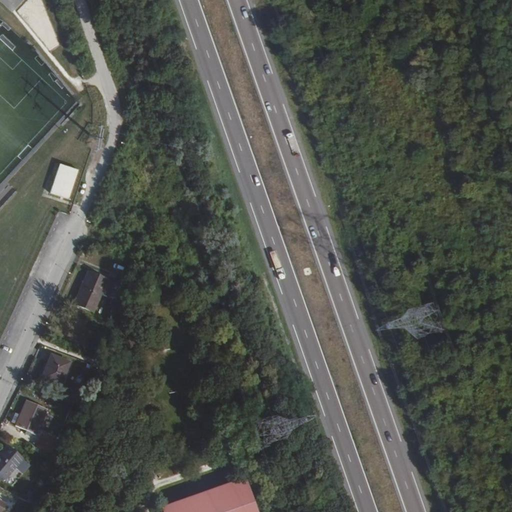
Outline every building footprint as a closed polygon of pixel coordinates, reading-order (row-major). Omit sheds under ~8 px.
[(49,191),(68,197),(77,168),(59,162),(49,191)] [(83,285),(76,300),(94,308),(102,290),(110,293),(115,279),(90,269),(83,285)] [(48,364),(43,376),(61,385),(72,362),(53,353),(48,364)] [(23,411),(19,421),(18,423),(37,431),(48,407),(29,398),(25,408),(23,411)] [(14,418),(19,421),(23,411),(18,409),(14,418)] [(37,445),(52,452),(58,438),(50,435),(47,442),(39,439),(37,445)] [(7,443),(0,450),(0,473),(4,477),(17,463),(15,460),(19,455),(7,443)] [(159,504),(162,511),(257,511),(242,473),(159,504)]
